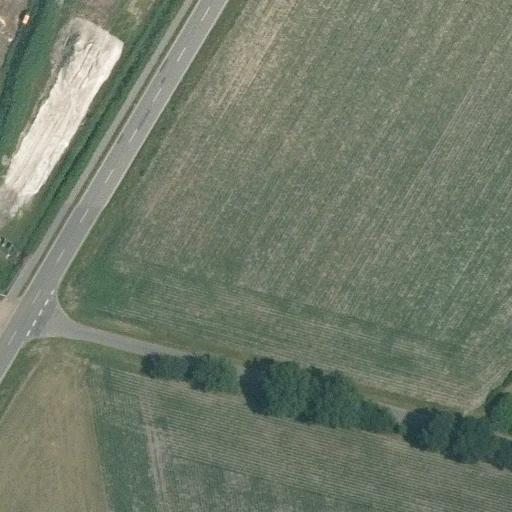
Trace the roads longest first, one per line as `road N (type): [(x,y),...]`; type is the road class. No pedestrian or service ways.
road 1 (unclassified): [(27,315),(511,446)]
road 2 (tertiary): [(27,315),(214,0)]
